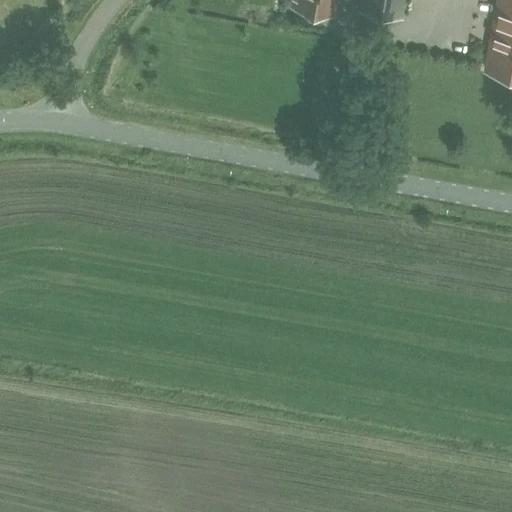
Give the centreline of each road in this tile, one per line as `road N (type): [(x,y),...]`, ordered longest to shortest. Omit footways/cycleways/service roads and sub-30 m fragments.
road 1 (tertiary): [(511,207),(57,126)]
road 2 (unclassified): [(57,126),(80,51),(122,0)]
